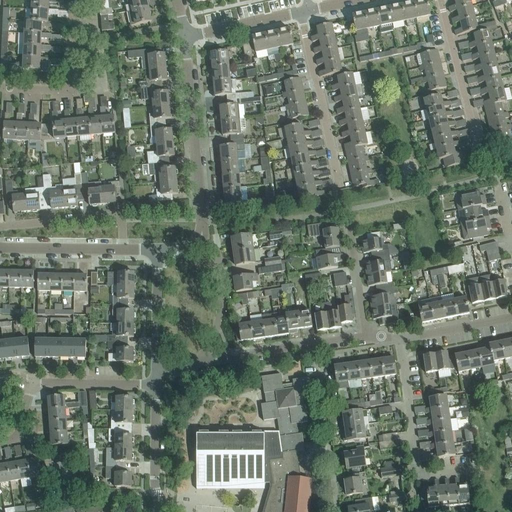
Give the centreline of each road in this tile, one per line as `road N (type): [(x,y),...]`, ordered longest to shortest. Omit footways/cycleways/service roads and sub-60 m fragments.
road 1 (residential): [(158,252),(199,240),(185,36)]
road 2 (residential): [(338,190),(300,12)]
road 3 (residential): [(158,252),(0,247)]
road 4 (residential): [(0,87),(70,87),(75,0)]
road 5 (residential): [(479,152),(440,0)]
road 6 (residential): [(415,491),(400,337)]
road 7 (residential): [(21,383),(155,383)]
road 8 (residential): [(155,511),(155,383)]
